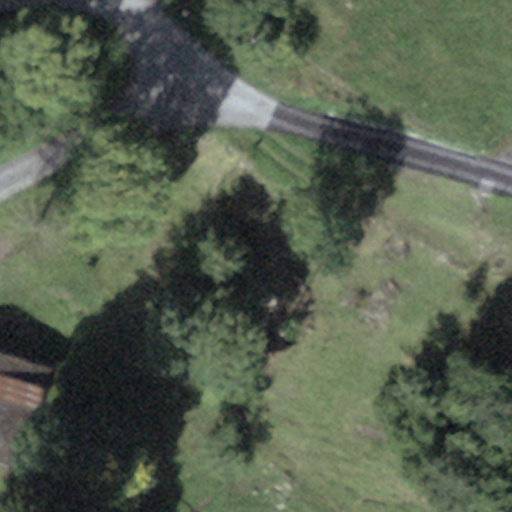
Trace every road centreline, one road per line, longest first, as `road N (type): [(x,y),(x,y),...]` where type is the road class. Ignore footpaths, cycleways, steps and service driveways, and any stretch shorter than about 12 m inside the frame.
road 1 (unclassified): [(191,88),(511,180)]
road 2 (unclassified): [(0,185),(191,88)]
road 3 (unclassified): [(191,88),(142,25),(102,0)]
